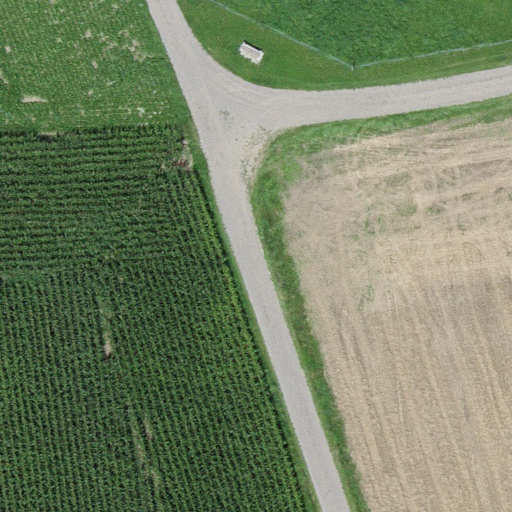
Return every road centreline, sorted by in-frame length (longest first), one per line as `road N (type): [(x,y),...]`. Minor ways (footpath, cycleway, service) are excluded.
road 1 (track): [(168,0),(212,103),(348,511)]
road 2 (track): [(511,99),(360,122),(212,103)]
